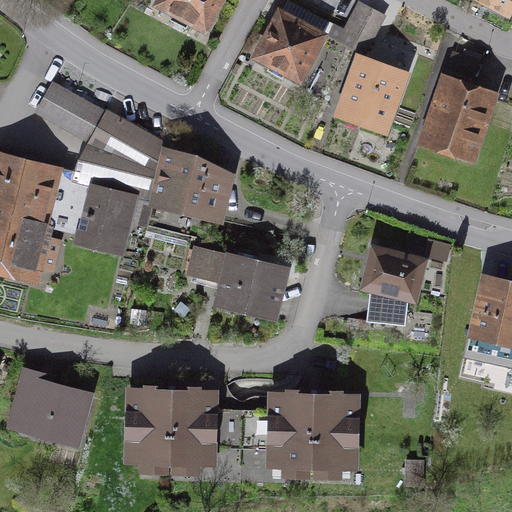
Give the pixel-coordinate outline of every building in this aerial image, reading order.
[(161,0),(159,4),(174,11),(170,19),(186,28),(190,20),(205,27),(218,0),(161,0)] [(511,0),(481,0),(508,14),(511,7),(511,0)] [(359,3),(345,29),(328,21),(324,28),(331,32),(330,34),(364,52),(383,16),(359,3)] [(298,77),(321,36),(280,14),(258,55),(272,63),(268,70),(281,77),(285,70),(298,77)] [(468,90),(478,61),(453,52),(443,81),(446,83),(468,90)] [(361,63),(344,110),(382,124),(399,77),(361,63)] [(435,99),(429,118),(433,120),(426,140),(469,154),(489,97),(468,90),(446,83),(440,101),(435,99)] [(74,171),(72,181),(127,195),(141,199),(136,221),(148,224),(154,199),(167,151),(168,149),(52,84),(37,110),(89,139),(74,171)] [(167,151),(154,199),(213,214),(223,175),(205,170),(206,166),(185,160),(186,156),(167,151)] [(115,242),(127,195),(72,181),(74,171),(0,152),(0,259),(32,268),(33,264),(52,269),(58,242),(40,237),(43,224),(115,242)] [(211,269),(216,239),(192,235),(187,265),(211,269)] [(375,250),(366,285),(370,286),(366,321),(405,325),(408,295),(412,296),(421,262),(408,259),(409,254),(407,251),(392,247),(389,249),(388,254),(375,250)] [(222,277),(217,297),(271,310),(281,271),(232,259),(227,278),(222,277)] [(511,338),(511,287),(488,282),(477,331),(511,338)] [(24,371),(11,422),(75,439),(87,395),(38,382),(40,375),(24,371)] [(132,392),(130,457),(210,459),(212,394),(132,392)] [(273,396),(273,476),(286,476),(286,473),(307,473),(307,462),(317,462),(316,474),(338,474),(338,478),(350,478),(354,398),(273,396)] [(408,462),(407,483),(421,484),(422,462),(408,462)]
